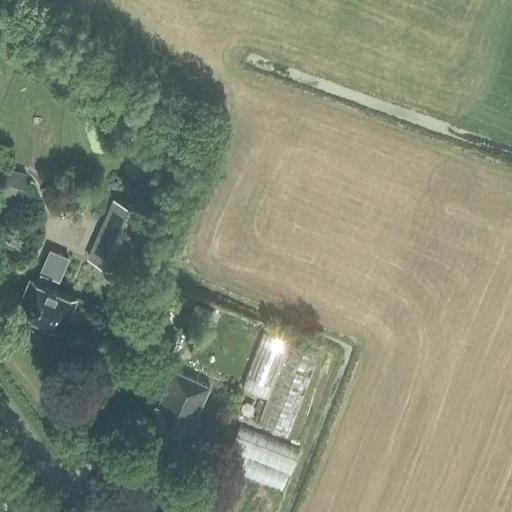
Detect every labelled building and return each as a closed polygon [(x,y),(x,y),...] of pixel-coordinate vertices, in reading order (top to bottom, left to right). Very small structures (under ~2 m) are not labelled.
[(192,135),(184,135),(183,147),(191,148),(192,135)] [(5,175),(0,195),(0,198),(19,202),(24,180),(5,175)] [(82,254),(104,263),(99,275),(124,286),(155,211),(107,192),(82,254)] [(18,308),(39,317),(40,321),(46,324),(49,322),(64,328),(76,299),(50,287),(54,278),(58,281),(71,253),(53,245),(37,282),(30,279),(18,308)] [(180,335),(156,325),(148,343),(172,354),(180,335)] [(286,439),(321,354),(266,332),(243,388),(268,398),(257,426),(286,439)] [(156,404),(146,427),(186,445),(196,422),(194,421),(210,386),(174,370),(159,405),(156,404)] [(301,451),(240,428),(231,452),(292,475),(301,451)]
